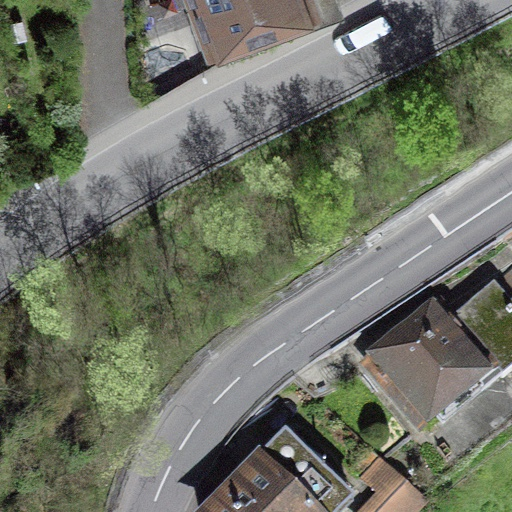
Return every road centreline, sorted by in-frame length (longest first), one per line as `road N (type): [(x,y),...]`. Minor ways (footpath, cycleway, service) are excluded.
road 1 (tertiary): [(0,256),(151,156),(443,10)]
road 2 (tertiary): [(511,190),(223,390),(191,428),(150,511)]
